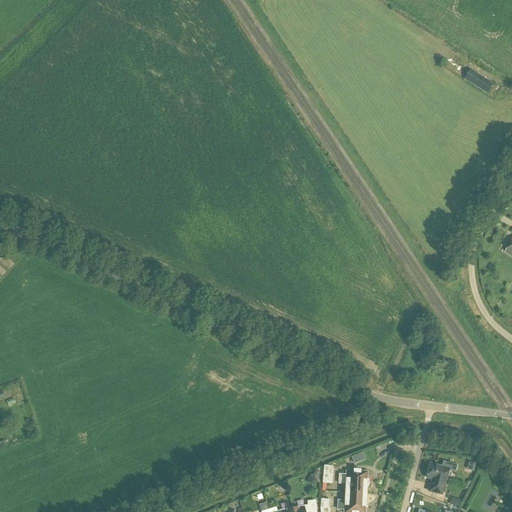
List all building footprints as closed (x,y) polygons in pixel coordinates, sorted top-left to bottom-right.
[(487,95),(493,85),(470,69),(464,79),(487,95)] [(445,483),(449,469),(430,464),(426,478),(432,479),(429,491),(441,495),(444,482),(445,483)] [(331,483),(332,475),(332,467),(324,466),(323,482),(331,483)] [(345,492),(366,494),(367,485),(368,486),(368,480),(367,480),(367,472),(360,472),(360,470),(353,470),(353,471),(346,471),(346,475),(339,475),(339,483),(345,484),(345,492)] [(317,481),(321,474),(315,471),(312,478),(317,481)] [(366,502),(366,494),(345,492),(345,501),(338,501),(337,509),(344,510),(343,511),(365,511),(365,507),(367,507),(367,502),(366,502)] [(320,511),(328,511),(329,508),(329,500),(321,500),(321,509),(320,511)] [(292,509),(292,511),(315,511),(315,501),(308,502),(308,506),(304,506),(298,508),(292,509)]
